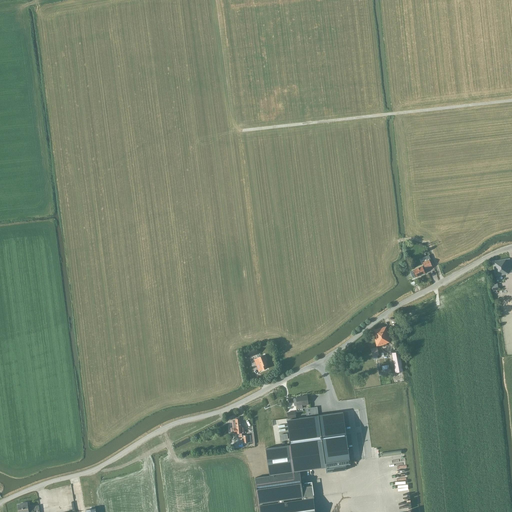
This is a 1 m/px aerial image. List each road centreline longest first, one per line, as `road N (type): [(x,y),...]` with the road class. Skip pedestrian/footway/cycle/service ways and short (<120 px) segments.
road 1 (unclassified): [(0,503),(92,470),(166,426),(213,414),(297,374),(389,310),(511,248)]
road 2 (unknown): [(319,360),(334,403),(361,407),(369,462),(359,483),(322,495)]
